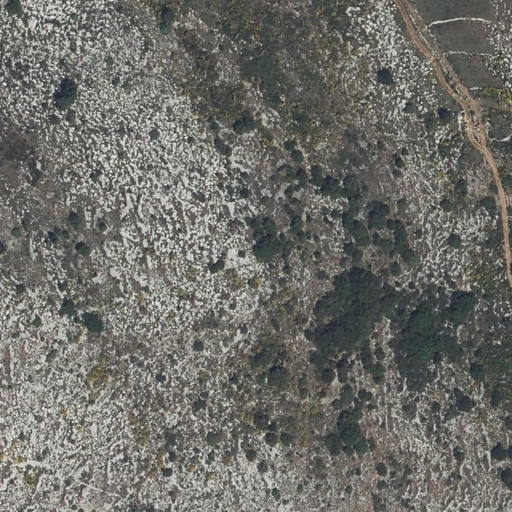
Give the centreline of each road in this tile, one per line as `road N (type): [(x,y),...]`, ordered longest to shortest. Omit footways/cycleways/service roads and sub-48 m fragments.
road 1 (track): [(482,148),(469,137),(461,98),(449,93),(395,0)]
road 2 (track): [(511,262),(498,172),(482,148)]
